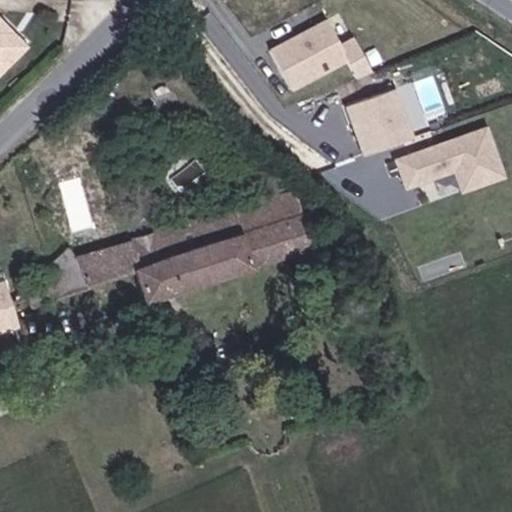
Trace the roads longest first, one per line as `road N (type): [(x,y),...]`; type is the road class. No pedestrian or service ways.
road 1 (unknown): [(226,0),(235,33),(269,76),(326,136),(368,153),(373,167)]
road 2 (tertiary): [(0,148),(151,0)]
